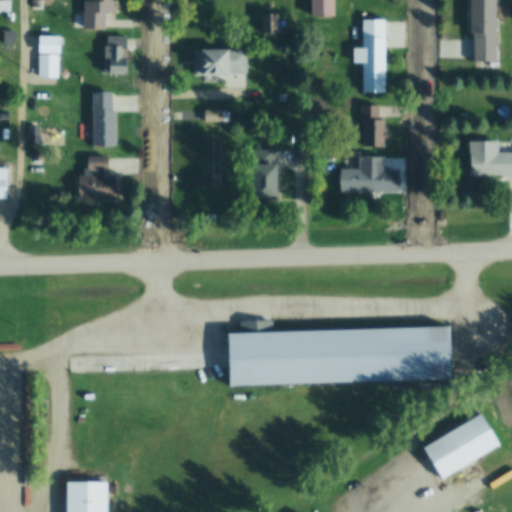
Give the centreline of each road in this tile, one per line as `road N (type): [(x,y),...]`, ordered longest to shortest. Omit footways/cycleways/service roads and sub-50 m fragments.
road 1 (residential): [(0,270),(511,254)]
road 2 (residential): [(165,265),(164,0)]
road 3 (residential): [(434,257),(430,0)]
